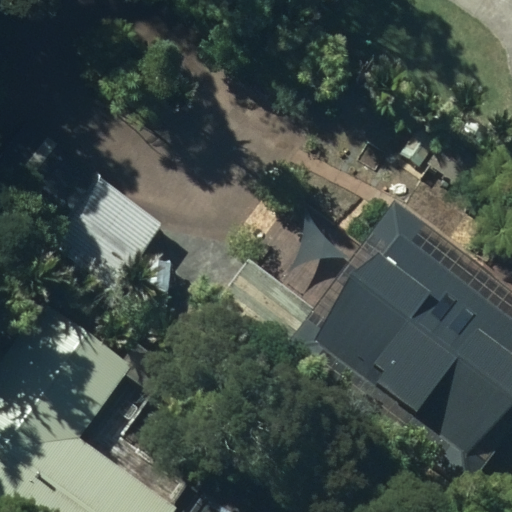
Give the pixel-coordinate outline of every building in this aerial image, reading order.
[(0,148),(0,210),(113,295),(160,231),(98,184),(100,181),(20,122),(0,148)] [(399,158),(421,172),(436,150),(413,135),(399,158)] [(441,145),(422,172),(474,210),(494,183),(441,145)] [(284,357),(464,494),(511,429),(511,299),(390,210),(311,315),(247,267),(208,318),(277,368),(284,357)] [(142,323),(169,323),(169,267),(143,266),(142,323)] [(0,368),(0,511),(168,511),(78,447),(131,373),(42,309),(0,368)]
